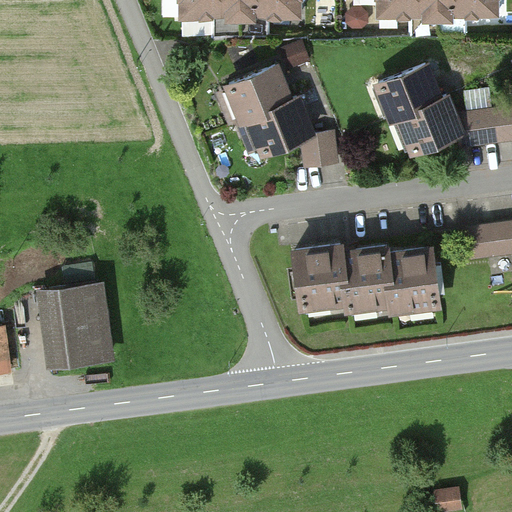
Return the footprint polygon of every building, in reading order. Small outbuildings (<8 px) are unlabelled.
[(178,0),(178,14),(221,14),(222,19),(234,19),(233,0),(178,0)] [(233,0),(234,19),(246,19),(246,13),(297,13),(296,0),(233,0)] [(379,0),(379,13),(423,13),(423,18),(435,18),(434,0),(379,0)] [(434,0),(435,18),(447,18),(447,12),(498,12),(497,0),(434,0)] [(423,61),(369,81),(383,119),(392,116),(438,99),(423,61)] [(275,63),(220,83),(235,121),(244,118),(289,101),(275,63)] [(438,99),(392,116),(405,149),(457,130),(445,96),(438,99)] [(289,101),(244,118),(256,152),(302,135),(303,163),(334,162),(333,130),(308,131),(296,99),(289,101)] [(511,107),(463,113),(466,142),(511,137),(511,107)] [(511,219),(465,225),(469,259),(511,254),(511,219)] [(335,245),(285,250),(292,306),(341,300),(335,250),(335,245)] [(383,245),(335,250),(341,300),(342,307),(389,301),(383,251),(383,245)] [(428,245),(383,251),(389,301),(390,306),(435,301),(428,245)] [(38,291),(47,361),(109,353),(100,283),(38,291)]
